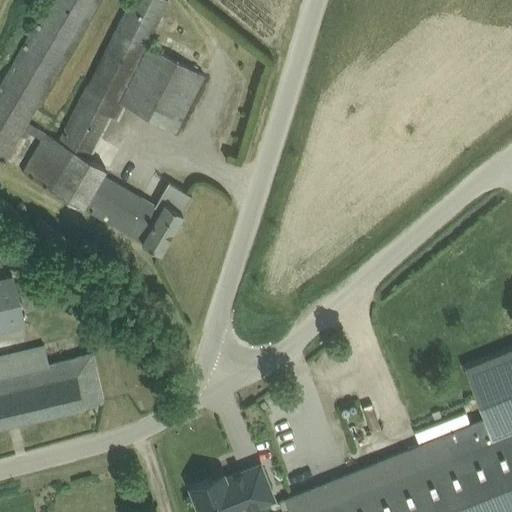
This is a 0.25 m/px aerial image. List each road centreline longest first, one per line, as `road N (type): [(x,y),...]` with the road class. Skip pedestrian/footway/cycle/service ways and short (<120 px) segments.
road 1 (unclassified): [(0,472),(129,436),(181,408),(201,371),(315,0)]
road 2 (track): [(201,371),(264,371),(511,156)]
